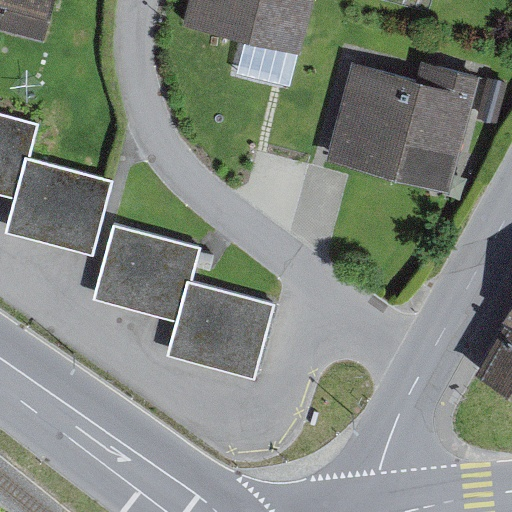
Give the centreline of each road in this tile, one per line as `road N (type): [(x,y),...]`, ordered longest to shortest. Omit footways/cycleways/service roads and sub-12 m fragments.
road 1 (residential): [(427,361),(212,200),(156,142),(137,75),(140,0)]
road 2 (secondary): [(213,511),(0,360)]
road 3 (unclassified): [(511,208),(427,361)]
road 4 (unclassified): [(427,361),(379,474),(388,511)]
